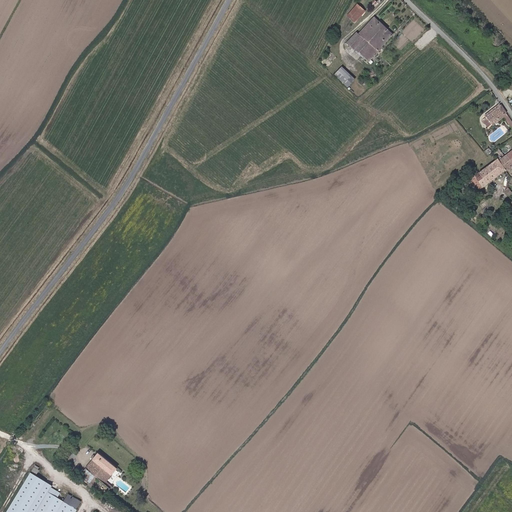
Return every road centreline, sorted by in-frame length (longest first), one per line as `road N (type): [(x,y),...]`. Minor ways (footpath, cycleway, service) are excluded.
road 1 (residential): [(0,359),(115,203),(232,0)]
road 2 (unclassified): [(406,0),(511,112)]
